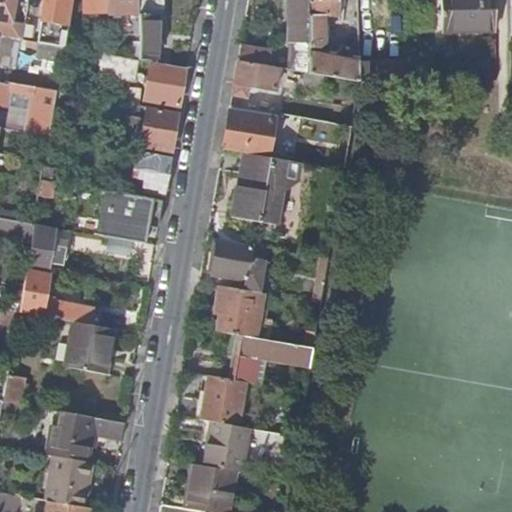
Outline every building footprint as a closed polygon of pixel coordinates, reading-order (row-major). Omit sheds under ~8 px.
[(0,0),(0,19),(15,23),(18,0),(0,0)] [(45,0),(43,19),(69,23),(72,0),(45,0)] [(139,0),(84,0),(85,13),(140,13),(139,0)] [(160,0),(139,0),(140,13),(140,14),(141,59),(158,59),(160,17),(160,0)] [(310,73),(308,0),(288,0),(288,41),(297,42),(297,71),(310,73)] [(343,0),(308,0),(310,73),(360,82),(404,82),(404,62),(358,62),(319,54),(320,47),(326,44),(326,16),(341,16),(341,1),(344,1),(343,0)] [(496,28),(495,0),(441,0),(441,28),(496,28)] [(39,42),(65,47),(69,23),(43,19),(39,42)] [(0,48),(8,49),(11,37),(0,35),(0,48)] [(0,64),(11,66),(18,68),(23,39),(11,37),(8,49),(0,48),(0,64)] [(37,56),(63,60),(65,47),(39,42),(27,40),(26,45),(39,47),(37,56)] [(297,42),(288,41),(289,69),(297,71),(297,42)] [(272,49),(240,44),(237,60),(270,66),(272,49)] [(137,79),(140,60),(102,53),(99,72),(137,79)] [(270,66),(237,60),(231,95),(247,98),(250,85),(276,90),(280,68),(270,66)] [(145,100),(179,106),(186,68),(152,62),(145,100)] [(15,84),(57,91),(60,75),(18,68),(11,66),(8,82),(15,84)] [(14,85),(0,83),(0,106),(11,109),(13,93),(14,85)] [(31,132),(50,136),(57,91),(15,84),(14,85),(13,93),(36,97),(31,132)] [(149,107),(133,104),(130,124),(139,126),(146,127),(149,107)] [(274,118),(275,112),(230,104),(229,110),(274,118)] [(142,147),(171,151),(178,112),(149,107),(146,127),(144,137),(142,147)] [(270,139),(274,118),(229,110),(222,149),(245,153),(269,157),(273,139),(270,139)] [(137,136),(144,137),(146,127),(139,126),(137,136)] [(278,159),(292,162),(294,150),(280,147),(278,159)] [(489,153),(477,150),(469,158),(472,170),(484,173),(492,164),(489,153)] [(145,190),(164,194),(170,156),(139,151),(137,163),(131,162),(129,175),(141,177),(140,184),(146,185),(145,190)] [(297,179),(300,163),(292,162),(278,159),(269,157),(245,153),(242,172),(246,173),(244,187),(237,186),(235,196),(280,205),(283,190),(297,179)] [(148,226),(158,228),(163,200),(110,191),(102,236),(113,238),(138,242),(145,243),(148,226)] [(277,226),(280,205),(235,196),(232,217),(277,226)] [(0,235),(32,241),(35,224),(0,218),(0,235)] [(27,269),(52,273),(53,265),(64,266),(67,249),(56,247),(59,228),(35,224),(32,241),(27,269)] [(135,254),(138,242),(113,238),(111,249),(135,254)] [(253,246),(218,240),(213,275),(247,281),(245,290),(260,293),(267,258),(251,256),(253,246)] [(47,301),(52,273),(27,269),(19,313),(74,323),(99,327),(102,311),(47,301)] [(262,340),(269,295),(260,293),(245,290),(220,286),(215,313),(220,314),(217,332),(241,336),(262,340)] [(66,368),(105,375),(113,330),(99,327),(74,323),(66,368)] [(314,349),(317,331),(306,329),(302,347),(314,349)] [(105,375),(110,376),(118,330),(113,330),(105,375)] [(262,340),(241,336),(233,380),(247,382),(260,385),(265,360),(310,368),(314,349),(302,347),(262,340)] [(4,402),(21,405),(26,379),(8,376),(4,402)] [(209,376),(202,420),(209,421),(239,426),(247,382),(233,380),(209,376)] [(90,434),(122,441),(125,423),(64,413),(61,426),(55,425),(50,456),(53,456),(86,462),(90,434)] [(209,421),(202,465),(243,472),(249,428),(239,426),(209,421)] [(275,432),(255,429),(253,440),(274,444),(275,432)] [(85,507),(93,463),(86,462),(53,456),(45,501),(49,501),(85,507)] [(195,464),(187,509),(202,511),(229,511),(236,472),(195,464)] [(90,511),(91,508),(85,507),(49,501),(47,511),(90,511)]
